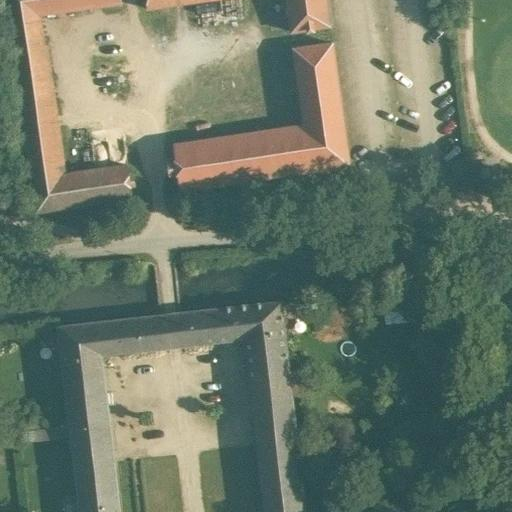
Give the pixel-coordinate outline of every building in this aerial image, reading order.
[(46,0),(5,0),(12,49),(44,45),(40,15),(48,14),(46,0)] [(73,0),(46,0),(48,14),(75,10),(73,0)] [(103,0),(73,0),(75,10),(104,5),(103,0)] [(147,0),(148,9),(211,0),(147,0)] [(326,0),(287,0),(292,32),(331,26),(326,0)] [(305,125),(206,140),(202,119),(183,122),(187,142),(174,144),(181,191),(351,166),(333,43),(294,49),(305,125)] [(44,45),(12,49),(21,109),(53,104),(44,45)] [(128,165),(63,175),(53,104),(21,109),(36,213),(133,198),(128,165)] [(366,296),(356,297),(357,305),(367,304),(366,296)] [(356,297),(329,300),(330,308),(315,310),(317,329),(359,324),(357,305),(356,297)] [(162,316),(60,327),(71,426),(72,437),(80,511),(119,511),(103,356),(174,348),(246,340),(249,371),(289,366),(282,303),(178,314),(170,315),(162,316)] [(306,511),(289,366),(249,371),(266,511),(306,511)] [(72,437),(71,426),(19,432),(20,443),(72,437)]
